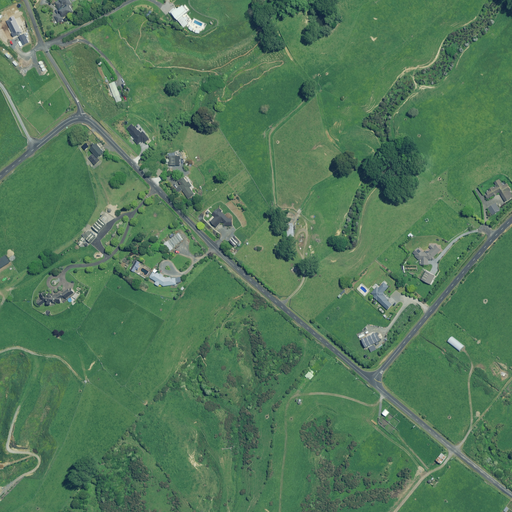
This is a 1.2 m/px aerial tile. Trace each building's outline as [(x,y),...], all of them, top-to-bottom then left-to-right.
[(72,3),(70,0),(59,0),(56,2),(59,9),(68,4),(69,5),(72,3)] [(182,7),(181,7),(178,9),(176,7),(170,12),(175,19),(176,18),(185,28),(193,21),(187,13),(190,10),(185,4),(182,7)] [(74,11),(71,5),(61,11),(64,17),(74,11)] [(64,19),(61,13),(55,17),(58,22),(64,19)] [(117,86),(116,82),(110,84),(114,98),(115,97),(117,103),(122,101),(117,86)] [(143,142),(145,141),(145,143),(151,139),(148,135),(145,131),(142,133),(140,130),(136,126),(135,127),(133,124),(127,128),(131,132),(130,133),(135,139),(133,140),(137,145),(142,141),(143,142)] [(105,152),(97,144),(91,149),(99,158),(105,152)] [(180,183),(181,185),(180,186),(176,189),(179,193),(183,190),(189,199),(195,194),(191,187),(193,186),(191,182),(190,181),(189,182),(183,174),(177,178),(176,179),(180,183)] [(499,192),(505,202),(511,199),(510,198),(511,197),(511,194),(510,191),(511,190),(507,184),(503,186),(500,179),(495,182),(497,186),(494,188),(493,187),(489,189),(490,190),(487,192),(488,194),(485,195),(488,199),(493,196),(494,196),(497,194),(497,193),(499,192)] [(500,210),(496,203),(488,208),(492,215),(500,210)] [(223,211),(220,207),(213,214),(215,217),(211,221),(216,227),(221,222),(225,223),(225,225),(232,225),(232,219),(228,219),(222,212),(223,211)] [(99,219),(93,227),(99,232),(106,224),(99,219)] [(84,237),(86,238),(90,242),(95,236),(89,231),(88,232),(86,231),(82,235),(84,237)] [(168,241),(173,247),(183,240),(179,234),(168,241)] [(173,247),(168,241),(164,245),(169,252),(174,249),(173,247)] [(429,251),(423,252),(418,248),(413,253),(415,255),(414,256),(419,261),(419,265),(421,265),(428,265),(428,260),(431,260),(431,259),(432,260),(435,258),(434,257),(441,250),(436,245),(434,246),(432,244),(429,247),(431,249),(429,251)] [(0,269),(10,263),(10,259),(7,255),(0,259),(0,269)] [(133,263),(134,263),(130,270),(135,272),(137,269),(139,270),(141,266),(139,265),(141,263),(136,260),(135,259),(133,263)] [(435,276),(426,271),(423,276),(421,280),(431,284),(435,276)] [(157,275),(153,272),(150,278),(157,281),(155,284),(159,286),(160,284),(164,286),(177,284),(176,278),(171,279),(171,277),(166,278),(163,276),(164,275),(161,273),(160,274),(158,273),(157,275)] [(374,296),(374,297),(387,310),(392,305),(388,300),(383,295),(385,294),(383,293),(389,287),(384,282),(378,288),(377,287),(371,293),(374,296)] [(63,294),(61,292),(57,295),(56,295),(54,297),(53,297),(53,294),(50,294),(50,296),(46,296),(43,293),(40,296),(42,299),(38,302),(41,306),(46,301),(48,301),(48,304),(52,305),(53,302),(54,302),(54,303),(57,303),(57,302),(62,303),(63,299),(66,297),(67,298),(75,292),(72,288),(70,290),(69,289),(63,294)] [(381,341),(377,333),(362,340),(366,348),(381,341)] [(464,346),(452,337),(448,342),(460,351),(464,346)] [(447,457),(443,453),(437,460),(441,464),(447,457)]
